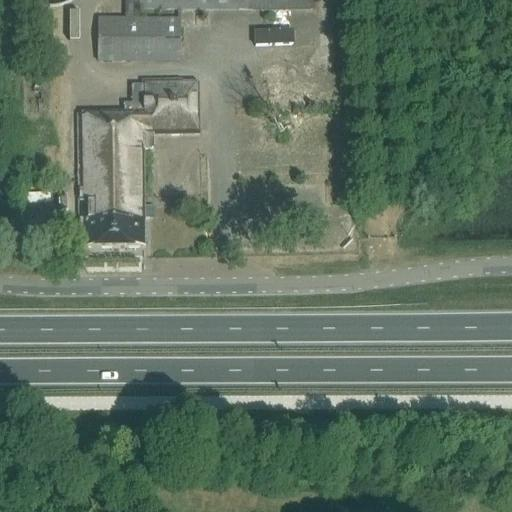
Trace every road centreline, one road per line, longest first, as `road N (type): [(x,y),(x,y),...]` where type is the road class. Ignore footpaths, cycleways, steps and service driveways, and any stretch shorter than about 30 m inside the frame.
road 1 (unclassified): [(0,284),(326,284),(511,266)]
road 2 (trunk): [(0,375),(511,373)]
road 3 (trunk): [(511,332),(0,333)]
road 4 (track): [(380,280),(379,0)]
